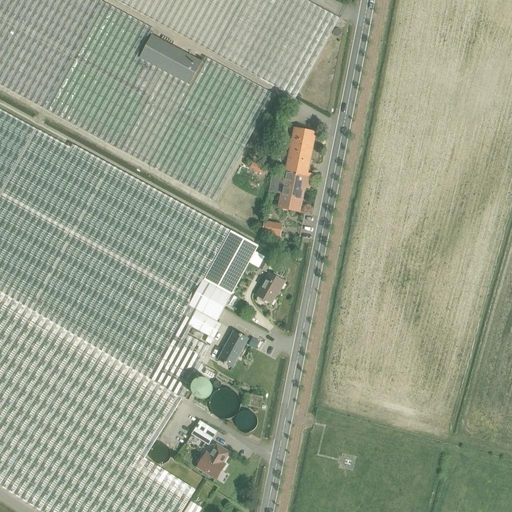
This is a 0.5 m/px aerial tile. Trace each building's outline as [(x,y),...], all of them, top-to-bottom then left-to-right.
[(98,0),(0,0),(0,85),(215,202),(273,95),(199,54),(196,60),(152,36),(155,30),(98,0)] [(115,0),(296,98),(339,19),(305,0),(115,0)] [(0,484),(43,511),(201,511),(203,509),(190,502),(197,492),(145,459),(182,402),(180,401),(182,399),(202,362),(180,351),(192,327),(209,336),(209,337),(214,339),(221,325),(217,322),(231,296),(236,298),(254,266),(259,269),(265,258),(260,255),(263,249),(72,145),(70,148),(0,109),(0,484)] [(299,212),(309,162),(315,133),(295,129),(279,208),(299,212)] [(264,224),(262,234),(280,237),(282,227),(264,224)] [(265,258),(259,269),(265,272),(271,261),(265,258)] [(285,282),(269,273),(256,296),(258,297),(257,299),(257,301),(258,303),(260,304),(262,304),(264,303),(265,301),(271,304),(279,291),(280,292),(285,282)] [(193,330),(191,335),(200,340),(203,335),(193,330)] [(232,368),(248,339),(234,331),(218,360),(232,368)] [(209,336),(206,342),(211,345),(214,339),(209,337),(209,336)] [(203,359),(209,348),(192,339),(186,350),(203,359)] [(216,383),(216,380),(214,377),(212,375),(210,374),(208,374),(204,374),(202,375),(201,376),(200,378),(199,379),(198,383),(199,386),(201,389),(203,391),(205,392),(207,392),(210,391),(212,390),(214,389),(216,387),(216,383)] [(239,404),(239,403),(239,401),(238,398),(237,395),(235,393),(233,391),(231,390),(228,389),(225,389),(222,389),(219,390),(216,391),(214,393),(213,395),(211,398),(211,400),(210,403),(210,405),(211,408),(212,411),(214,413),(216,415),(219,417),(224,418),(226,418),(230,417),(233,416),(235,414),(236,412),(238,410),(239,407),(239,404)] [(263,397),(245,394),(243,405),(261,409),(263,397)] [(258,421),(258,417),(257,415),(256,414),(254,413),(253,412),(249,411),(247,411),(245,412),(242,413),(241,415),(240,417),(239,419),(239,421),(239,424),(241,427),(242,428),(244,430),(248,431),(250,431),(252,430),(253,429),(255,428),(257,425),(258,423),(258,421)] [(200,421),(191,435),(197,438),(210,446),(218,432),(200,421)] [(197,468),(216,480),(225,465),(222,463),(229,453),(217,446),(210,456),(206,453),(197,468)]
